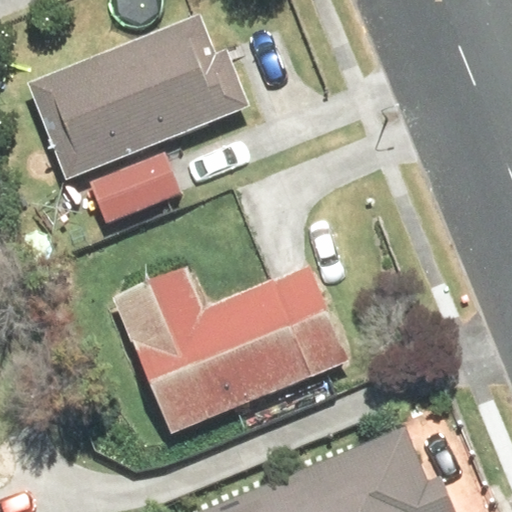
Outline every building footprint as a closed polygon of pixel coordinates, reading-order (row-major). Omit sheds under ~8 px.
[(38,82),(76,179),(261,107),(239,51),(229,55),(213,14),(38,82)] [(180,157),(99,191),(117,233),(198,198),(180,157)] [(128,294),(182,433),(362,364),(325,267),(215,309),(198,267),(128,294)] [(14,426),(0,454),(0,465),(46,488),(64,451),(14,426)] [(418,426),(205,511),(469,511),(455,476),(441,482),(418,426)]
